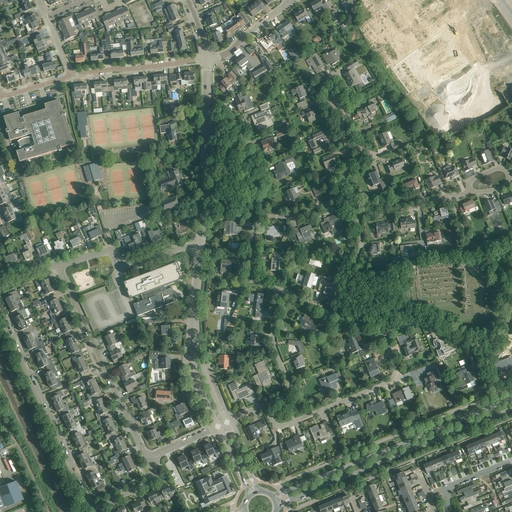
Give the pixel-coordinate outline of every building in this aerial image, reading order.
[(160,0),(161,1),(154,4),(156,8),(164,5),(163,1),(164,0),(160,0)] [(259,2),(262,1),(261,0),(253,0),(256,3),(253,5),(259,13),(264,9),(259,2)] [(331,12),(328,8),(326,3),(323,5),(319,0),(311,5),(314,11),(320,7),(325,15),(331,12)] [(21,13),(27,11),(31,9),(28,2),(22,5),(23,8),(19,9),(21,13)] [(346,2),(342,3),(347,15),(351,14),(346,2)] [(253,5),(251,3),(249,5),(247,3),(242,7),(246,12),(249,10),(253,17),(259,13),(253,5)] [(167,16),(177,12),(174,5),(168,8),(164,10),(167,16)] [(132,21),(128,12),(126,7),(121,9),(121,8),(120,8),(124,19),(128,18),(130,22),(132,21)] [(96,18),(97,22),(100,21),(94,8),(89,10),(89,9),(89,8),(87,9),(92,20),(96,18)] [(121,21),(124,19),(120,8),(118,9),(119,10),(114,12),(120,26),(122,25),(121,21)] [(305,8),(294,15),(296,18),(296,19),(297,19),(298,22),(305,17),(309,23),(312,21),(315,19),(312,15),(310,11),(307,13),(305,8)] [(88,22),(92,20),(87,9),(86,10),(87,11),(82,13),(88,26),(90,25),(88,22)] [(210,26),(215,25),(217,24),(214,16),(214,17),(212,11),(210,12),(206,13),(208,19),(207,19),(210,26)] [(333,23),(335,22),(339,20),(335,11),(329,14),(333,23)] [(118,27),(120,26),(114,12),(109,15),(109,13),(107,14),(112,25),(116,23),(118,27)] [(170,23),(166,25),(166,26),(168,29),(173,27),(173,26),(172,22),(174,21),(174,22),(180,19),(177,12),(171,15),(167,16),(170,23)] [(249,22),(246,18),(242,12),(238,15),(240,18),(237,20),(235,16),(233,17),(240,27),(242,26),(244,26),(249,22)] [(85,27),(88,26),(82,13),(77,15),(77,14),(75,14),(79,24),(80,25),(84,24),(85,27)] [(488,15),(496,33),(501,30),(493,13),(488,15)] [(108,26),(112,25),(107,14),(106,14),(106,15),(107,16),(102,18),(108,31),(110,30),(108,26)] [(27,21),(21,23),(23,27),(36,21),(34,15),(31,16),(26,18),(27,21)] [(69,20),(73,18),(71,16),(58,22),(60,27),(59,27),(59,29),(70,24),(69,20)] [(239,29),(240,27),(233,17),(232,18),(234,22),(231,24),(236,31),(238,30),(239,29)] [(37,31),(36,28),(39,27),(36,21),(29,24),(31,30),(27,32),(28,35),(32,33),(37,31)] [(231,24),(229,21),(226,23),(223,25),(221,26),(222,27),(224,31),(227,38),(232,35),(231,34),(233,33),(234,33),(236,31),(231,24)] [(295,30),(291,25),(288,21),(281,26),(280,26),(277,28),(281,35),(286,32),(288,35),(295,30)] [(63,34),(77,28),(76,26),(72,28),(70,24),(59,29),(60,30),(61,29),(63,34)] [(178,41),(184,39),(182,29),(176,31),(175,32),(174,30),(173,27),(168,29),(169,32),(172,31),(174,34),(176,34),(178,40),(172,42),(173,42),(178,41)] [(220,33),(224,31),(222,27),(216,29),(217,31),(214,32),(215,34),(213,34),(215,39),(216,44),(219,43),(220,42),(223,41),(220,33)] [(65,41),(69,39),(76,36),(74,32),(78,30),(77,28),(63,34),(65,39),(64,39),(65,41)] [(278,34),(277,35),(273,31),(270,34),(271,34),(260,42),(264,47),(271,42),(273,44),(277,40),(280,44),(282,42),(279,37),(279,36),(278,34)] [(34,44),(44,39),(42,34),(39,35),(38,35),(36,36),(37,39),(33,41),(34,44)] [(108,36),(108,34),(105,34),(106,39),(105,39),(106,46),(107,48),(110,47),(111,52),(110,52),(111,59),(118,58),(117,48),(113,48),(113,45),(111,46),(110,36),(108,36)] [(163,47),(167,46),(165,34),(161,35),(162,38),(156,39),(156,43),(157,53),(164,52),(163,47)] [(319,35),(312,39),(314,43),(322,40),(319,35)] [(146,43),(146,40),(145,40),(145,36),(142,36),(142,45),(136,45),(138,55),(144,55),(143,48),(142,43),(146,43)] [(132,37),(126,38),(126,45),(127,51),(127,50),(130,50),(131,56),(138,55),(136,45),(133,46),(133,41),(132,37)] [(126,45),(126,38),(125,38),(125,39),(121,40),(121,43),(119,44),(120,47),(117,48),(118,58),(124,57),(123,51),(122,45),(126,45)] [(45,49),(44,46),(47,45),(44,40),(44,39),(34,44),(38,53),(45,49)] [(151,54),(157,53),(156,43),(156,39),(150,40),(146,40),(146,43),(147,48),(150,48),(151,54)] [(173,42),(169,42),(170,52),(174,51),(173,45),(179,43),(181,50),(187,49),(184,39),(178,41),(173,42)] [(87,50),(86,44),(82,44),(83,52),(80,52),(80,50),(73,51),(74,57),(76,57),(76,63),(84,62),(84,59),(88,59),(87,50)] [(239,49),(234,53),(237,57),(243,53),(239,49)] [(292,50),(289,52),(290,54),(293,60),(300,56),(298,52),(294,54),(293,52),(292,50)] [(327,53),(322,56),(325,61),(328,65),(331,63),(332,64),(333,63),(334,64),(339,61),(338,59),(341,57),(339,53),(337,50),(333,52),(328,55),(327,53)] [(2,54),(0,55),(0,62),(9,58),(9,57),(6,56),(5,53),(2,54)] [(312,57),(306,60),(309,65),(311,63),(313,66),(317,74),(323,71),(322,69),(325,67),(322,63),(316,54),(312,56),(312,57)] [(248,60),(247,59),(244,55),(236,62),(242,69),(246,65),(250,71),(253,69),(250,63),(250,62),(248,60)] [(359,64),(363,61),(361,59),(357,61),(356,60),(344,67),(346,72),(359,64)] [(39,70),(38,65),(31,67),(29,60),(26,61),(26,62),(31,76),(36,74),(40,72),(39,70)] [(268,62),(264,64),(269,72),(270,74),(272,72),(271,71),(273,69),(268,61),(268,62)] [(30,76),(31,76),(26,62),(24,63),(25,69),(19,71),(21,78),(24,77),(25,78),(30,76)] [(9,68),(11,67),(10,64),(3,66),(0,67),(0,71),(1,73),(3,73),(4,77),(6,76),(11,75),(11,74),(9,68)] [(253,79),(249,81),(251,84),(269,74),(264,66),(252,74),(251,75),(253,79)] [(20,78),(18,74),(17,69),(13,70),(14,73),(11,74),(11,75),(6,76),(8,83),(17,80),(16,79),(20,78)] [(351,87),(359,82),(352,70),(344,75),(351,87)] [(223,85),(220,88),(223,92),(226,89),(230,94),(234,90),(230,86),(232,85),(234,82),(233,81),(237,78),(235,75),(231,72),(228,75),(230,76),(227,79),(226,78),(221,83),(223,85)] [(182,84),(189,84),(194,83),(194,80),(195,80),(194,73),(185,74),(181,74),(177,74),(177,75),(170,75),(170,81),(178,81),(178,80),(181,80),(182,84)] [(158,85),(161,85),(160,75),(154,76),(154,81),(154,82),(151,82),(152,90),(152,91),(157,90),(158,85)] [(152,90),(151,82),(147,83),(147,77),(140,77),(142,87),(144,87),(145,91),(152,90)] [(492,84),(496,91),(504,87),(500,80),(492,84)] [(100,82),(94,83),(95,89),(96,94),(92,95),(93,106),(96,105),(97,105),(97,102),(97,97),(102,97),(100,82)] [(305,89),(304,89),(303,86),(298,88),(291,91),(293,95),(298,93),(300,99),(304,97),(307,96),(305,92),(306,91),(305,89)] [(248,102),(246,103),(244,99),(243,100),(241,94),(235,97),(237,102),(236,103),(238,107),(237,107),(239,112),(244,110),(244,109),(252,105),(248,102)] [(500,94),(485,103),(490,111),(505,102),(500,94)] [(416,106),(423,103),(421,98),(413,101),(416,106)] [(61,148),(74,144),(65,116),(66,115),(66,112),(64,113),(60,100),(45,105),(46,110),(23,117),(24,118),(21,119),(19,113),(4,117),(8,130),(6,130),(7,133),(8,133),(10,138),(19,135),(20,138),(23,137),(23,139),(21,140),(20,140),(19,141),(18,142),(18,143),(20,147),(20,148),(21,148),(23,148),(25,148),(26,148),(26,149),(17,152),(20,162),(59,150),(59,152),(62,151),(61,148)] [(264,129),(268,127),(274,125),(271,118),(269,119),(266,111),(270,109),(268,102),(260,106),(259,106),(259,107),(260,106),(262,112),(251,116),(253,121),(256,120),(257,122),(254,123),(255,126),(256,125),(258,130),(263,128),(264,129)] [(377,107),(375,103),(368,107),(365,108),(366,109),(357,111),(358,115),(359,115),(361,119),(364,117),(364,119),(368,117),(368,118),(369,118),(370,119),(374,117),(372,114),(375,111),(374,109),(377,107)] [(310,108),(316,106),(297,114),(300,119),(303,117),(303,116),(304,116),(306,120),(308,119),(310,123),(316,120),(314,116),(316,116),(314,111),(312,112),(312,111),(312,110),(311,110),(310,108)] [(474,113),(477,121),(488,116),(485,109),(474,113)] [(88,126),(87,118),(86,112),(77,113),(79,126),(78,126),(78,131),(80,131),(81,138),(87,138),(85,126),(88,126)] [(385,116),(387,122),(396,119),(394,113),(385,116)] [(168,125),(160,126),(161,134),(166,133),(168,133),(169,141),(170,142),(170,141),(175,140),(175,136),(176,136),(175,131),(173,131),(173,127),(177,125),(175,121),(168,125)] [(278,138),(289,133),(287,128),(276,132),(278,138)] [(325,150),(326,150),(331,148),(328,141),(324,143),(318,146),(316,141),(323,138),(324,141),(328,139),(324,131),(308,138),(309,141),(308,141),(312,149),(313,149),(314,150),(313,151),(315,154),(325,150)] [(393,143),(392,144),(387,132),(378,136),(380,140),(381,140),(382,142),(381,143),(383,147),(388,145),(391,151),(403,146),(401,142),(394,145),(393,143)] [(273,149),(277,148),(273,138),(262,142),(262,143),(263,142),(266,150),(265,150),(272,147),(273,149)] [(511,161),(511,159),(511,150),(507,148),(506,149),(504,147),(503,149),(501,153),(504,155),(503,157),(511,161)] [(481,153),(483,159),(485,164),(482,165),(483,165),(493,161),(490,155),(491,154),(489,150),(481,153)] [(326,169),(333,166),(337,164),(333,153),(322,158),(326,169)] [(294,161),(293,159),(291,155),(284,158),(286,162),(277,166),(278,170),(274,172),(274,173),(275,173),(276,175),(276,177),(277,177),(277,179),(277,180),(290,174),(291,172),(290,170),(289,169),(288,167),(287,164),(294,161)] [(405,166),(404,163),(402,158),(392,163),(393,165),(390,166),(386,167),(389,174),(393,172),(392,170),(395,169),(395,170),(405,166)] [(477,164),(475,160),(475,159),(470,161),(470,160),(462,164),(465,172),(473,168),(472,166),(473,165),(473,166),(477,164)] [(88,183),(95,181),(101,179),(99,174),(101,173),(99,167),(95,168),(94,164),(84,167),(88,183)] [(446,167),(448,171),(444,172),(447,178),(451,177),(451,178),(459,175),(455,166),(451,168),(450,165),(446,167)] [(23,168),(13,171),(15,177),(25,174),(23,168)] [(176,188),(179,187),(183,185),(178,171),(170,174),(169,172),(165,173),(166,175),(157,179),(158,182),(161,191),(175,186),(176,188)] [(376,171),(366,176),(368,180),(370,180),(373,187),(379,184),(383,192),(388,190),(383,178),(380,180),(376,171)] [(441,183),(439,178),(438,175),(435,177),(435,176),(425,180),(429,189),(438,186),(438,184),(441,183)] [(420,188),(418,183),(416,179),(405,183),(407,188),(407,189),(408,190),(409,190),(410,191),(411,191),(412,191),(413,191),(420,188)] [(9,190),(7,185),(6,184),(0,187),(2,190),(0,190),(0,198),(9,194),(5,195),(4,192),(9,190)] [(289,197),(285,199),(285,200),(287,204),(295,201),(294,199),(299,197),(298,193),(300,193),(299,191),(300,191),(299,190),(298,190),(297,187),(294,189),(287,191),(289,197)] [(9,194),(0,198),(0,204),(0,205),(7,202),(8,205),(14,202),(10,193),(9,194)] [(508,194),(502,197),(505,205),(511,201),(511,193),(511,194),(511,195),(509,196),(508,194)] [(176,197),(161,202),(164,211),(179,206),(176,197)] [(488,209),(485,211),(487,216),(492,214),(491,211),(495,209),(494,207),(500,205),(499,201),(494,203),(493,200),(494,200),(494,199),(489,202),(488,201),(485,202),(488,209)] [(19,203),(18,201),(17,200),(14,202),(8,205),(10,207),(3,211),(5,217),(16,211),(18,210),(16,205),(19,203)] [(475,207),(474,205),(473,200),(462,205),(463,207),(460,208),(462,214),(466,213),(465,211),(475,207)] [(449,218),(448,212),(447,208),(441,210),(441,211),(434,213),(435,219),(440,218),(441,220),(444,219),(449,218)] [(18,215),(16,212),(16,211),(5,217),(8,223),(12,221),(13,222),(15,221),(16,220),(16,219),(21,217),(20,214),(18,215)] [(328,218),(324,219),(326,225),(322,227),(325,233),(331,230),(332,234),(340,231),(338,225),(341,223),(337,214),(331,217),(331,218),(329,219),(328,218)] [(416,228),(415,225),(415,220),(411,221),(411,218),(404,219),(404,220),(401,220),(401,228),(405,228),(405,229),(416,228)] [(186,229),(186,227),(188,227),(186,221),(179,224),(178,221),(174,223),(177,231),(179,230),(180,235),(188,232),(187,229),(186,229)] [(224,234),(241,235),(241,228),(236,228),(236,223),(228,222),(229,222),(228,225),(225,225),(225,230),(224,229),(224,231),(225,231),(224,234)] [(388,224),(385,224),(385,223),(376,224),(376,226),(375,226),(374,226),(373,228),(373,229),(373,231),(374,232),(376,232),(377,232),(377,235),(389,234),(389,231),(391,230),(391,231),(392,231),(392,232),(396,232),(395,223),(391,224),(388,224)] [(83,236),(80,230),(78,225),(77,225),(76,226),(73,227),(76,232),(75,233),(77,238),(70,241),(73,248),(81,244),(80,242),(81,241),(85,240),(83,236)] [(103,232),(100,227),(99,225),(91,229),(93,231),(89,233),(87,229),(84,231),(88,239),(91,237),(92,240),(101,235),(100,234),(103,232)] [(313,230),(311,225),(300,229),(300,228),(299,228),(301,231),(296,233),(301,245),(306,242),(313,239),(312,236),(310,231),(313,230)] [(287,241),(287,237),(287,232),(279,232),(279,228),(275,227),(272,227),(266,227),(265,237),(280,237),(280,236),(283,236),(283,241),(287,241)] [(157,242),(157,240),(163,238),(162,236),(162,234),(161,235),(160,230),(154,232),(153,230),(148,232),(148,234),(151,243),(152,242),(152,244),(157,242)] [(65,239),(63,234),(62,231),(56,234),(59,241),(55,243),(56,247),(54,248),(56,251),(58,250),(59,252),(65,250),(63,246),(65,245),(63,240),(65,239)] [(434,242),(436,242),(441,241),(440,232),(435,233),(433,233),(433,234),(426,234),(426,235),(427,240),(427,242),(434,242)] [(139,233),(132,236),(125,238),(127,244),(130,252),(139,249),(138,246),(143,244),(139,233)] [(34,250),(31,243),(26,234),(22,235),(27,245),(24,246),(26,252),(23,254),(26,261),(33,258),(30,252),(34,250)] [(47,239),(46,237),(42,238),(44,243),(42,244),(43,247),(38,250),(39,253),(40,253),(42,257),(49,253),(49,252),(52,251),(47,239)] [(368,253),(372,255),(378,254),(377,253),(381,253),(379,241),(371,242),(372,246),(373,248),(371,247),(368,253)] [(412,245),(400,246),(402,257),(408,256),(407,250),(413,249),(412,245)] [(17,252),(6,257),(6,258),(8,262),(10,262),(11,264),(15,263),(14,262),(17,261),(17,262),(20,261),(17,252)] [(281,253),(271,252),(272,253),(272,256),(272,261),(271,261),(271,266),(271,269),(279,270),(280,259),(281,259),(281,253)] [(232,261),(222,260),(220,275),(221,271),(231,272),(231,276),(232,261)] [(315,260),(313,266),(321,268),(324,260),(315,260)] [(125,282),(124,282),(124,284),(127,290),(128,289),(129,291),(127,292),(130,298),(130,299),(131,299),(134,298),(141,295),(142,294),(144,300),(143,300),(133,304),(138,316),(153,310),(156,309),(161,307),(162,307),(161,306),(165,304),(166,305),(174,302),(174,301),(177,300),(177,299),(176,299),(173,290),(173,289),(172,288),(165,290),(163,291),(160,292),(159,288),(164,286),(170,284),(181,280),(179,272),(178,273),(177,271),(180,269),(177,262),(174,263),(146,274),(143,275),(125,282)] [(301,276),(299,281),(304,282),(304,285),(311,287),(310,288),(311,289),(312,285),(315,277),(315,275),(314,276),(307,274),(306,277),(301,276)] [(335,289),(334,289),(335,289),(334,290),(325,288),(326,287),(325,287),(327,280),(322,279),(324,274),(323,274),(318,291),(319,288),(325,289),(323,294),(337,298),(340,290),(335,289)] [(42,290),(44,289),(51,285),(49,279),(41,283),(41,282),(40,282),(39,280),(36,282),(37,284),(36,285),(37,287),(38,287),(40,287),(42,290)] [(42,298),(45,297),(45,296),(54,291),(51,285),(44,289),(45,292),(41,294),(42,298)] [(84,295),(86,299),(98,294),(97,292),(100,291),(99,289),(84,295)] [(19,297),(18,295),(16,291),(9,294),(10,294),(12,296),(6,299),(9,306),(20,300),(19,297)] [(224,293),(218,293),(218,301),(219,302),(218,307),(226,307),(226,303),(228,303),(229,294),(227,293),(224,293)] [(249,294),(248,301),(257,302),(255,317),(262,318),(263,311),(262,311),(263,294),(258,294),(258,295),(250,294),(249,293),(249,294)] [(58,299),(51,302),(50,298),(40,302),(34,305),(36,308),(41,305),(42,306),(45,305),(47,307),(48,306),(50,310),(60,305),(58,299)] [(25,310),(22,304),(20,300),(9,306),(12,312),(18,309),(19,312),(18,313),(19,313),(19,312),(25,310)] [(59,317),(57,314),(63,311),(60,305),(50,310),(51,313),(50,314),(51,316),(53,320),(59,317)] [(18,325),(25,321),(24,318),(28,316),(25,310),(19,312),(19,313),(21,316),(15,318),(18,325)] [(313,331),(316,325),(319,321),(315,319),(314,322),(308,319),(309,318),(305,316),(304,318),(300,316),(298,317),(297,318),(298,320),(301,322),(300,324),(313,331)] [(66,318),(60,321),(59,317),(53,320),(51,321),(53,325),(54,324),(56,326),(57,329),(59,328),(59,329),(69,324),(66,318)] [(27,332),(34,329),(31,323),(27,325),(25,321),(18,325),(21,331),(27,328),(28,331),(27,332)] [(60,336),(68,332),(72,330),(69,324),(59,329),(61,332),(59,333),(60,336)] [(162,335),(165,335),(170,335),(170,326),(167,326),(167,324),(164,324),(164,326),(161,326),(156,327),(156,330),(159,330),(159,329),(162,329),(162,332),(161,332),(161,335),(162,335)] [(30,335),(24,338),(26,344),(34,340),(38,338),(37,335),(34,329),(27,332),(28,332),(30,335)] [(253,332),(248,332),(247,332),(247,335),(252,335),(251,341),(246,341),(245,345),(259,346),(260,336),(253,335),(253,332)] [(68,348),(77,344),(75,340),(77,340),(74,334),(67,337),(64,338),(66,342),(65,342),(64,343),(64,344),(64,345),(65,345),(67,346),(68,348)] [(113,334),(105,337),(108,344),(107,345),(109,350),(116,347),(115,344),(117,343),(113,334)] [(359,347),(357,344),(355,337),(348,340),(350,343),(344,345),(347,351),(351,350),(353,353),(360,351),(364,349),(363,345),(359,347)] [(34,340),(26,344),(29,350),(35,347),(37,350),(36,351),(39,350),(46,347),(43,340),(40,342),(38,338),(34,340)] [(416,351),(421,349),(417,339),(412,340),(412,339),(407,341),(406,338),(398,341),(400,346),(405,344),(406,347),(403,348),(407,357),(412,355),(411,351),(415,349),(416,351)] [(444,342),(437,339),(434,340),(433,342),(433,344),(434,345),(435,347),(437,348),(441,346),(441,347),(440,350),(437,351),(439,357),(442,356),(445,356),(446,356),(448,355),(449,354),(451,352),(455,350),(443,344),(444,342)] [(302,353),(303,341),(288,340),(288,345),(299,345),(299,353),(302,353)] [(77,344),(68,348),(69,351),(71,351),(72,354),(75,353),(75,354),(76,356),(83,353),(80,347),(78,348),(77,344)] [(38,362),(46,358),(45,355),(48,353),(46,347),(39,350),(40,350),(41,353),(35,355),(38,362)] [(116,347),(109,350),(110,353),(115,363),(117,362),(116,360),(123,356),(120,349),(118,350),(116,347)] [(150,351),(150,360),(155,359),(155,363),(156,370),(156,371),(162,370),(162,369),(171,369),(171,368),(170,363),(171,363),(170,358),(157,359),(157,356),(160,356),(160,352),(161,353),(161,352),(150,351)] [(76,367),(85,363),(84,360),(85,359),(83,353),(76,356),(73,357),(72,358),(73,361),(75,361),(77,364),(75,364),(76,367)] [(297,369),(301,367),(305,366),(300,353),(292,356),(297,369)] [(229,356),(224,355),(219,355),(219,364),(221,365),(220,369),(228,369),(229,356)] [(46,358),(38,362),(41,368),(47,365),(48,368),(47,369),(54,366),(51,360),(50,361),(48,357),(46,358)] [(502,360),(494,363),(498,372),(505,369),(506,370),(511,368),(511,359),(511,358),(503,362),(502,360)] [(369,369),(372,376),(371,377),(380,373),(378,369),(379,369),(378,369),(374,359),(365,362),(368,369),(369,369)] [(254,378),(256,382),(258,387),(263,384),(263,385),(263,383),(266,382),(268,384),(272,383),(268,376),(271,375),(264,361),(256,365),(258,369),(259,368),(261,374),(259,375),(254,378)] [(85,375),(92,372),(89,366),(87,367),(85,363),(76,367),(78,370),(79,370),(81,373),(84,372),(85,375)] [(134,372),(131,373),(127,364),(119,367),(122,374),(121,375),(123,381),(135,375),(134,372)] [(50,372),(44,375),(47,381),(55,377),(53,374),(57,372),(54,366),(47,369),(49,369),(50,372)] [(466,370),(456,374),(459,382),(460,382),(462,386),(467,384),(471,383),(472,387),(476,385),(475,381),(479,379),(475,370),(467,373),(466,370)] [(439,387),(434,376),(432,371),(427,373),(429,378),(427,379),(424,380),(427,387),(426,387),(425,388),(425,389),(425,390),(425,391),(427,392),(428,392),(429,391),(439,387)] [(327,377),(319,380),(324,392),(331,389),(332,390),(338,387),(336,383),(341,380),(338,373),(327,378),(327,377)] [(131,381),(130,378),(136,375),(135,375),(123,381),(124,384),(129,393),(131,392),(130,390),(137,387),(134,379),(131,381)] [(56,388),(63,385),(60,379),(56,381),(55,377),(47,381),(50,387),(56,385),(57,388),(56,388)] [(89,389),(98,385),(97,385),(94,379),(95,379),(91,380),(90,377),(91,377),(90,377),(86,379),(81,381),(83,388),(87,386),(89,389)] [(253,392),(251,387),(250,384),(246,385),(247,387),(239,391),(235,383),(229,386),(235,400),(243,397),(243,398),(251,395),(250,393),(253,392)] [(84,400),(81,401),(82,404),(97,398),(99,396),(97,393),(101,392),(100,392),(97,386),(98,386),(98,385),(89,389),(91,393),(87,395),(90,401),(85,403),(84,400)] [(403,390),(393,394),(396,404),(407,399),(407,400),(413,398),(410,392),(409,387),(408,387),(408,388),(403,390),(403,389),(403,390)] [(55,397),(51,399),(55,405),(62,402),(63,401),(61,398),(64,396),(61,390),(54,394),(55,397)] [(171,391),(166,391),(157,390),(157,395),(156,395),(155,399),(170,400),(171,391)] [(140,409),(144,407),(147,406),(143,397),(139,399),(138,396),(131,399),(134,405),(135,404),(137,403),(140,409)] [(98,408),(105,405),(102,399),(98,400),(97,398),(82,404),(83,407),(85,407),(86,407),(87,407),(88,406),(89,406),(91,404),(92,407),(96,405),(98,408)] [(164,406),(156,401),(153,405),(162,410),(164,406)] [(386,409),(385,406),(383,402),(383,401),(377,404),(375,401),(367,405),(367,411),(367,412),(375,411),(378,416),(387,412),(386,409)] [(62,414),(65,412),(70,410),(67,404),(64,405),(62,402),(55,405),(57,412),(60,410),(62,414)] [(178,406),(173,408),(176,414),(175,415),(177,420),(184,417),(182,415),(189,412),(185,402),(182,404),(182,403),(181,404),(178,406)] [(98,420),(106,417),(104,414),(108,412),(105,405),(98,408),(99,412),(96,414),(98,420)] [(153,415),(151,411),(158,408),(156,407),(151,410),(150,409),(141,414),(143,418),(140,419),(142,423),(145,422),(146,425),(154,422),(151,416),(153,415)] [(67,415),(63,417),(66,423),(73,420),(74,419),(73,416),(75,414),(73,408),(70,410),(65,412),(67,415)] [(343,415),(337,417),(338,419),(337,419),(338,420),(341,427),(354,422),(357,429),(361,428),(361,429),(364,428),(359,415),(357,410),(351,413),(350,412),(350,413),(343,415)] [(107,428),(114,424),(111,418),(107,420),(106,417),(98,420),(101,426),(105,424),(107,428)] [(174,428),(179,425),(184,423),(186,428),(191,426),(191,427),(192,426),(195,424),(191,417),(185,420),(184,417),(177,420),(172,423),(174,428)] [(73,432),(82,428),(79,422),(75,424),(73,420),(66,423),(69,430),(72,428),(73,432)] [(263,420),(257,423),(260,429),(261,428),(261,429),(262,429),(263,430),(264,429),(265,429),(265,428),(265,427),(266,426),(263,420)] [(325,436),(328,435),(327,433),(331,431),(329,426),(327,421),(323,423),(323,424),(320,425),(322,429),(318,430),(316,425),(309,428),(314,440),(319,438),(321,442),(326,440),(325,436)] [(114,424),(107,428),(109,434),(106,436),(107,439),(108,439),(116,435),(117,435),(116,435),(114,432),(117,431),(114,424)] [(157,433),(156,429),(158,428),(156,424),(150,427),(151,431),(147,433),(151,441),(157,438),(159,441),(165,438),(162,430),(157,433)] [(259,438),(253,425),(245,429),(246,432),(247,432),(251,441),(259,438)] [(75,442),(82,439),(80,435),(84,434),(82,428),(73,432),(75,435),(72,436),(75,442)] [(498,442),(504,440),(500,431),(498,432),(498,433),(495,435),(498,442)] [(117,446),(124,443),(121,437),(117,439),(116,435),(108,439),(111,444),(115,443),(117,446)] [(303,446),(300,440),(298,435),(294,437),(294,438),(286,442),(290,452),(303,446)] [(492,444),(498,442),(495,435),(492,436),(491,435),(489,436),(492,444)] [(487,447),(492,444),(489,436),(487,437),(487,438),(483,439),(487,447)] [(82,439),(75,442),(78,449),(82,447),(83,450),(90,447),(88,441),(86,442),(84,438),(82,439)] [(481,449),(487,447),(483,439),(480,441),(480,440),(477,440),(481,449)] [(476,443),(472,444),(475,451),(476,454),(482,452),(477,440),(475,441),(476,443)] [(117,458),(120,457),(126,454),(126,453),(124,454),(123,450),(127,449),(124,443),(117,446),(118,450),(114,452),(117,458)] [(211,443),(204,446),(209,458),(213,456),(216,455),(217,458),(221,456),(218,449),(214,450),(211,443)] [(469,454),(475,451),(472,444),(469,445),(468,444),(466,445),(469,454)] [(91,458),(89,455),(90,454),(88,448),(83,450),(80,451),(82,454),(78,456),(81,463),(91,458)] [(273,465),(275,465),(282,462),(276,448),(273,450),(272,449),(267,451),(268,453),(261,456),(262,459),(262,460),(263,460),(264,464),(271,461),(273,465)] [(198,449),(191,452),(196,464),(202,461),(204,464),(208,462),(205,455),(201,457),(198,449)] [(463,461),(461,459),(458,451),(455,453),(454,451),(452,452),(456,461),(457,463),(463,461)] [(450,463),(456,461),(452,452),(450,453),(450,454),(447,456),(450,463)] [(120,468),(133,462),(130,455),(123,459),(124,462),(118,465),(120,468)] [(184,455),(178,458),(183,469),(188,466),(190,470),(195,468),(192,461),(188,463),(184,455)] [(444,466),(450,463),(447,456),(443,457),(443,456),(441,457),(444,466)] [(438,468),(444,466),(441,457),(438,458),(439,459),(435,460),(438,468)] [(94,461),(92,462),(91,458),(81,463),(84,469),(88,468),(89,471),(97,467),(98,466),(98,465),(96,465),(94,461)] [(433,470),(438,468),(435,460),(432,462),(431,461),(429,462),(433,470)] [(119,472),(121,471),(127,469),(129,472),(136,469),(133,462),(120,468),(118,469),(119,472)] [(427,473),(433,470),(429,462),(427,463),(427,464),(424,465),(427,473)] [(97,467),(89,471),(91,474),(87,475),(90,482),(97,479),(98,478),(97,474),(99,473),(97,467)] [(501,479),(510,475),(509,473),(511,471),(511,468),(495,476),(496,478),(501,477),(501,479)] [(397,481),(406,477),(404,472),(395,476),(397,481)] [(497,486),(511,479),(511,476),(511,477),(510,475),(501,479),(502,481),(496,483),(497,486)] [(204,479),(197,482),(202,494),(201,494),(203,499),(204,499),(206,504),(214,501),(213,501),(226,495),(226,496),(233,493),(226,476),(219,479),(219,480),(213,482),(211,477),(204,480),(204,479)] [(398,485),(408,481),(406,477),(397,481),(398,485)] [(107,490),(105,486),(103,481),(99,482),(97,479),(90,482),(93,489),(97,487),(100,493),(99,494),(107,490)] [(511,479),(497,486),(495,487),(496,489),(504,486),(505,488),(511,485),(511,479)] [(0,509),(23,500),(15,481),(0,487),(0,509)] [(400,490),(410,486),(408,481),(398,485),(400,490)] [(376,490),(374,485),(374,484),(366,487),(368,491),(367,492),(368,494),(376,490)] [(473,490),(472,488),(476,487),(475,484),(457,491),(458,494),(463,492),(464,494),(473,490)] [(173,487),(169,489),(168,485),(160,488),(164,496),(169,494),(171,497),(177,494),(173,487)] [(511,485),(504,488),(505,491),(497,493),(498,494),(498,496),(503,494),(511,490),(511,485)] [(402,495),(411,491),(410,486),(400,490),(402,495)] [(473,490),(464,494),(465,496),(460,498),(461,501),(482,492),(481,489),(473,493),(473,490)] [(371,499),(379,496),(376,490),(368,494),(368,496),(370,496),(371,499)] [(163,500),(161,496),(159,492),(156,493),(155,491),(147,494),(151,503),(155,501),(156,503),(163,500)] [(404,499),(413,496),(411,491),(402,495),(404,499)] [(482,492),(461,501),(462,503),(467,501),(468,503),(476,500),(475,498),(483,495),(482,492)] [(351,502),(349,498),(348,495),(344,496),(344,495),(341,496),(345,505),(351,502)] [(379,496),(371,499),(372,502),(371,503),(372,505),(381,502),(383,501),(381,495),(379,496)] [(506,501),(501,503),(502,505),(511,501),(511,495),(509,497),(510,499),(506,501)] [(339,507),(345,505),(341,496),(339,497),(340,498),(336,500),(339,507)] [(406,504),(415,500),(413,496),(404,499),(406,504)] [(146,506),(144,502),(142,498),(135,501),(137,504),(132,506),(134,510),(135,511),(140,511),(143,510),(142,508),(146,506)] [(334,510),(339,507),(336,500),(333,501),(332,500),(330,501),(334,510)] [(408,509),(417,505),(415,500),(406,504),(408,509)] [(464,510),(483,503),(481,500),(477,502),(476,500),(468,503),(469,505),(463,507),(464,510)] [(328,511),(334,510),(330,501),(328,502),(328,503),(325,504),(328,511)] [(383,508),(381,502),(372,505),(373,508),(374,507),(376,511),(383,508)] [(327,511),(328,511),(325,504),(324,503),(322,504),(322,505),(319,507),(320,511),(327,511)]
